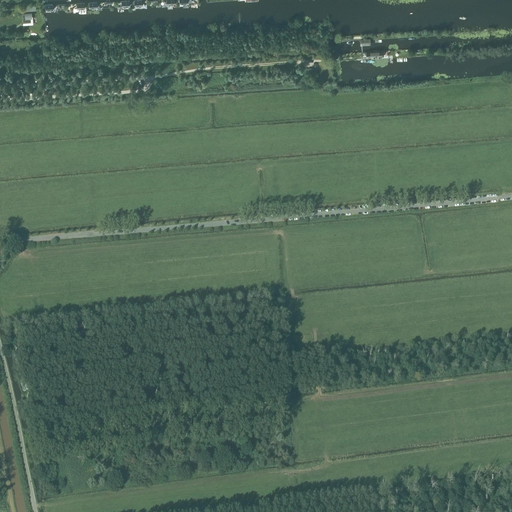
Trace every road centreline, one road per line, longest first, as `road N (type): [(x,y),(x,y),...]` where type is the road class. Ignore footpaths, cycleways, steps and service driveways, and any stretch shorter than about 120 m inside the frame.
road 1 (unclassified): [(0,240),(511,195)]
road 2 (unclassified): [(36,511),(0,343)]
